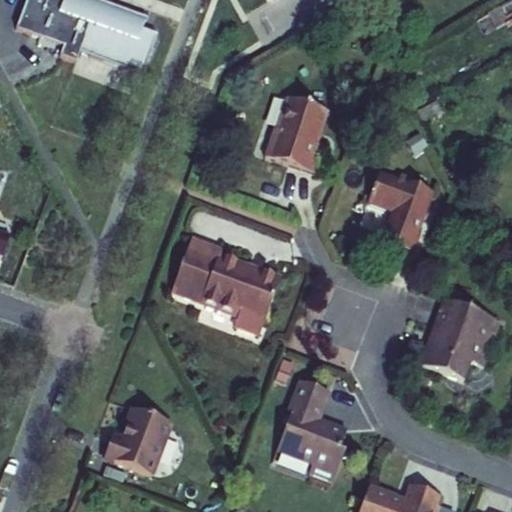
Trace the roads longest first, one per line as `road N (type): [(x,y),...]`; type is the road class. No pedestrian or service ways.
road 1 (residential): [(313,250),(393,420),(436,451),(511,478)]
road 2 (residential): [(0,304),(74,332),(5,511)]
